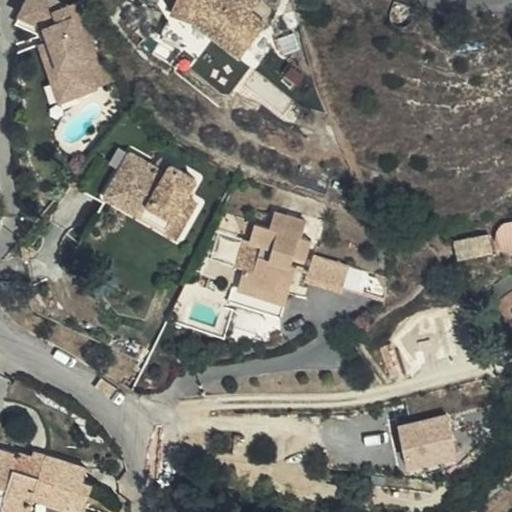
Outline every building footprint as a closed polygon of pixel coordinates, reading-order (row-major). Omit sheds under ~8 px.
[(55,0),(57,5),(68,35),(72,33),(77,47),(100,40),(85,0),(55,0)] [(169,0),(170,7),(182,6),(177,17),(197,26),(203,18),(251,55),(270,30),(254,17),(266,0),(264,0),(169,0)] [(68,35),(57,5),(47,9),(67,68),(106,55),(100,40),(77,47),(72,33),(68,35)] [(245,63),(251,55),(203,18),(197,26),(245,63)] [(134,175),(142,160),(128,153),(121,169),(134,175)] [(165,173),(172,161),(162,156),(156,168),(165,173)] [(199,175),(172,161),(165,173),(156,168),(142,160),(134,175),(121,169),(112,186),(127,194),(125,196),(157,212),(161,204),(192,220),(202,199),(189,193),(199,175)] [(185,234),(192,220),(161,204),(157,212),(125,196),(127,194),(112,186),(107,197),(185,234)] [(255,270),(249,289),(281,298),(287,277),(305,283),(307,274),(310,266),(298,262),(293,261),(296,250),(302,252),(314,256),(316,249),(319,237),(308,233),(313,217),(283,208),(278,226),(265,222),(259,240),(270,243),(263,271),(255,270)] [(490,228),(492,225),(461,233),(465,251),(494,244),(491,242),(490,239),(489,235),(489,232),(490,228)] [(270,243),(254,239),(246,267),(263,271),(270,243)] [(360,262),(316,249),(314,256),(302,252),(298,262),(310,266),(307,274),(353,287),(360,262)] [(293,261),(298,262),(302,252),(296,250),(293,261)] [(281,298),(249,289),(245,288),(241,304),(295,319),(305,283),(287,277),(281,298)] [(511,293),(499,301),(511,324),(511,293)] [(450,408),(400,421),(412,466),(462,453),(450,408)] [(83,505),(88,485),(78,482),(82,464),(41,454),(40,459),(0,450),(0,489),(4,490),(0,505),(24,511),(25,511),(29,499),(63,508),(64,502),(83,505)]
